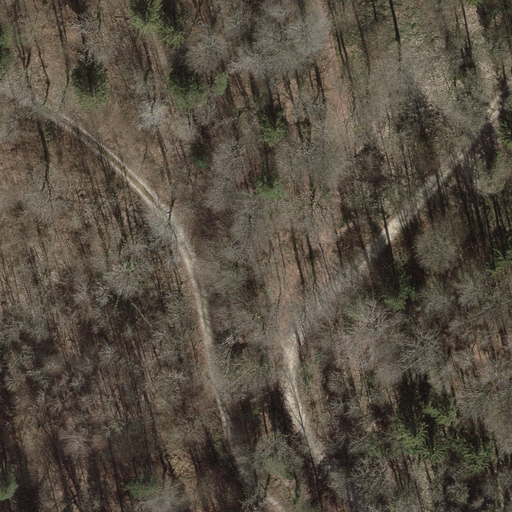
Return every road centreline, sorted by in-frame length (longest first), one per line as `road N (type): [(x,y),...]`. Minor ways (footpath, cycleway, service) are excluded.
road 1 (track): [(285,511),(263,494),(238,452),(198,275),(175,221),(100,146),(0,83)]
road 2 (track): [(335,291),(429,195),(511,90)]
road 3 (track): [(369,511),(313,444),(290,390),(296,333),(335,291)]
